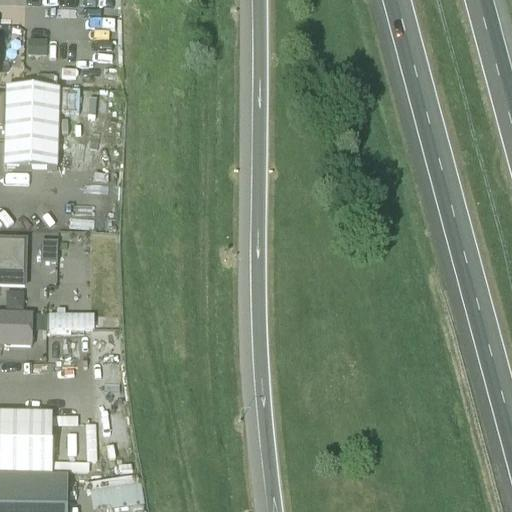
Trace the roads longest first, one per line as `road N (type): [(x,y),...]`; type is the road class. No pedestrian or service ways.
road 1 (motorway): [(254,0),(258,321),(274,511)]
road 2 (motorway): [(396,0),(511,433)]
road 3 (motorway): [(511,130),(476,0)]
